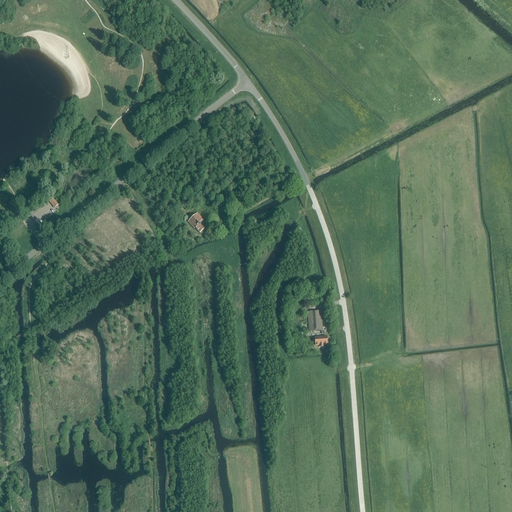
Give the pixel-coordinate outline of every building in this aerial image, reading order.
[(48,200),(54,208),(58,205),(52,197),(48,200)] [(227,207),(223,202),(219,205),(223,210),(227,207)] [(195,228),(200,233),(204,230),(199,224),(203,221),(197,214),(194,217),(193,215),(188,220),(189,221),(188,222),(194,229),(195,228)] [(308,313),(309,332),(323,331),(321,312),(308,313)] [(324,345),(327,345),(326,337),(315,338),(316,346),(319,345),(319,347),(324,347),(324,345)]
